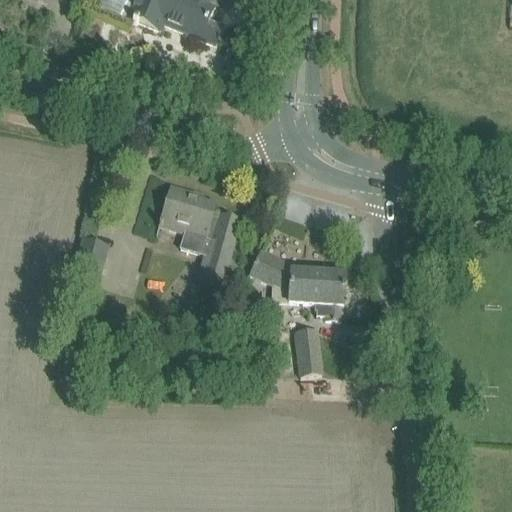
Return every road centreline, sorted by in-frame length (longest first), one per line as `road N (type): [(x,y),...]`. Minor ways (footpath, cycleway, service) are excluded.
road 1 (unclassified): [(415,511),(394,291),(371,175)]
road 2 (tertiary): [(302,133),(237,150),(0,90)]
road 3 (tertiary): [(511,195),(371,175)]
road 4 (tertiary): [(302,133),(296,98),(303,0)]
